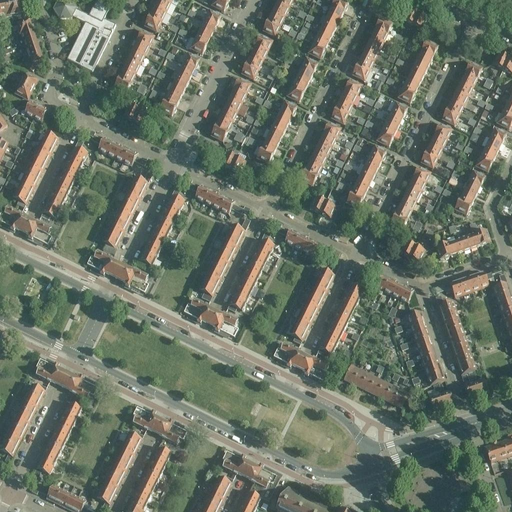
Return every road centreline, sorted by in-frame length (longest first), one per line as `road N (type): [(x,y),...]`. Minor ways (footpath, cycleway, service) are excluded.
road 1 (residential): [(356,255),(475,19)]
road 2 (residential): [(268,211),(372,0)]
road 3 (tertiary): [(173,164),(256,0)]
road 4 (residential): [(14,255),(83,116)]
road 5 (residential): [(10,495),(78,356)]
road 6 (tertiary): [(106,300),(173,164)]
road 7 (residential): [(291,391),(356,255)]
road 8 (residential): [(469,426),(420,287)]
road 9 (residential): [(83,116),(47,98),(60,71),(39,0)]
road 10 (residential): [(83,116),(140,0)]
road 11 (residential): [(118,511),(171,402)]
